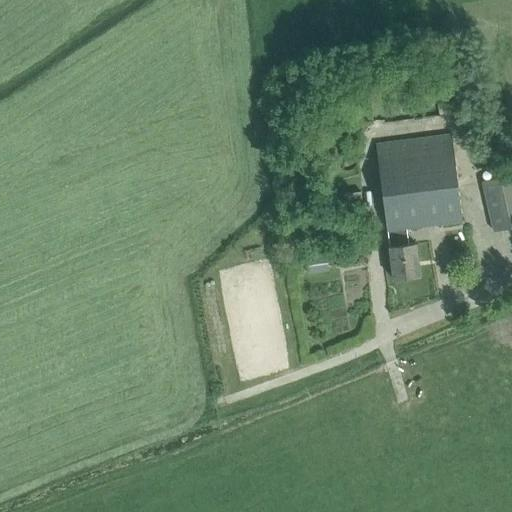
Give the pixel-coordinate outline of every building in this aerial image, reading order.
[(388,231),(389,231),(390,238),(391,246),(390,246),(393,279),(419,276),(415,243),(409,244),(407,227),(462,220),(452,133),(376,143),(388,231)] [(490,148),(476,151),(479,168),(494,164),(490,148)] [(511,175),(483,182),(494,230),(511,225),(511,175)] [(321,196),(323,212),(363,207),(361,192),(321,196)] [(306,257),(307,265),(308,273),(328,270),(325,255),(306,257)]
